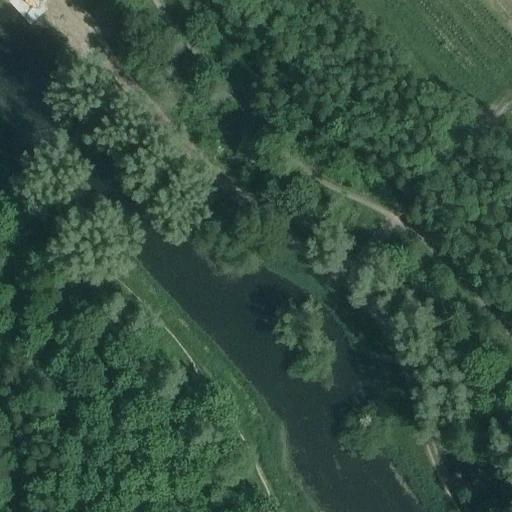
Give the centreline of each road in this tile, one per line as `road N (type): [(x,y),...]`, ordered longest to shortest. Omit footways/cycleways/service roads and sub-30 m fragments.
road 1 (track): [(65,0),(124,84),(218,180),(357,286),(385,317),(434,460),(462,511)]
road 2 (track): [(276,511),(236,407),(67,232)]
